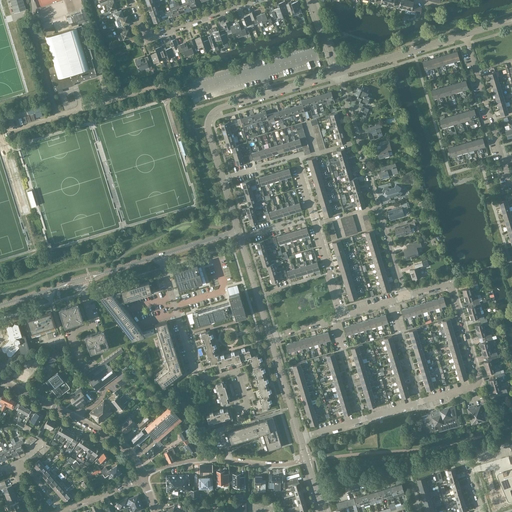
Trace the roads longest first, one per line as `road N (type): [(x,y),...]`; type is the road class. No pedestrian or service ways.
road 1 (residential): [(404,297),(451,283),(479,384),(310,434)]
road 2 (residential): [(404,297),(336,73)]
road 3 (residential): [(234,406),(245,402),(235,371),(197,382),(158,256)]
road 4 (residential): [(222,178),(211,113),(336,73)]
road 5 (residential): [(142,476),(116,443),(0,381)]
road 6 (residential): [(256,0),(149,38),(131,0)]
road 7 (residential): [(341,316),(298,167)]
road 8 (residential): [(318,498),(456,456),(465,460)]
road 9 (residential): [(142,476),(203,459),(293,462)]
road 10 (residential): [(336,73),(465,35)]
road 11 (residential): [(503,162),(465,35)]
